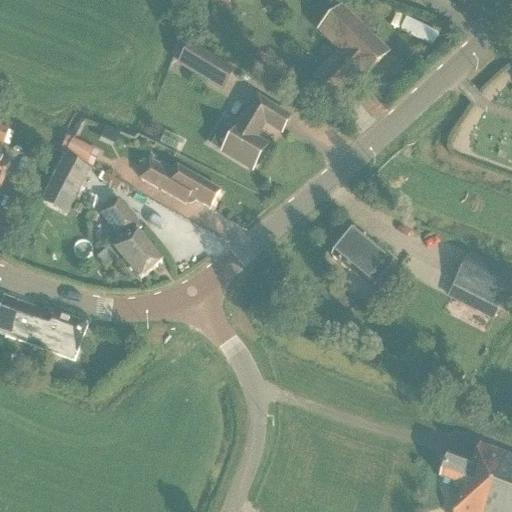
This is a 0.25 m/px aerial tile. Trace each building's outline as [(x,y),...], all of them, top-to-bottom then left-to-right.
[(214,0),(213,4),(228,10),(232,0),(214,0)] [(323,32),(340,49),(311,80),(336,103),(385,54),(343,12),(323,32)] [(176,66),(222,92),(234,72),(188,46),(176,66)] [(245,115),(247,116),(224,152),(253,170),(267,148),(253,140),(262,125),(281,136),(292,118),(256,97),(245,115)] [(13,134),(0,129),(0,145),(8,148),(13,134)] [(90,150),(67,138),(60,152),(83,164),(90,150)] [(91,172),(65,158),(41,204),(67,218),(91,172)] [(210,210),(220,193),(177,168),(173,174),(151,161),(140,180),(185,206),(189,199),(210,210)] [(0,192),(11,166),(0,162),(0,192)] [(140,282),(161,264),(134,230),(139,226),(118,201),(100,215),(120,241),(112,247),(140,282)] [(375,250),(355,231),(332,259),(354,276),(370,289),(392,261),(377,249),(375,250)] [(511,284),(511,279),(469,257),(447,299),(492,322),(511,284)] [(87,327),(46,312),(45,315),(4,300),(0,310),(0,336),(74,363),(87,327)] [(449,458),(440,481),(463,489),(454,511),(511,511),(511,457),(479,445),(471,466),(449,458)]
